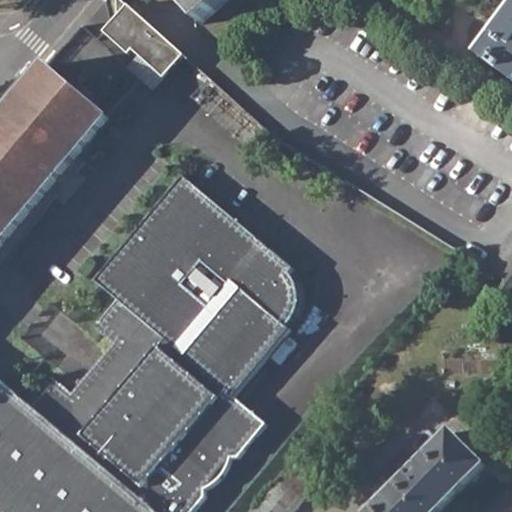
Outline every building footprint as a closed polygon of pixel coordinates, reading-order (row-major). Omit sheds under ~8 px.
[(102,0),(110,23),(119,35),(115,41),(127,53),(131,49),(163,78),(183,55),(122,0),(102,0)] [(511,0),(511,23),(486,59),(511,79),(511,0),(180,0),(202,24),(227,0),(511,0)] [(104,30),(115,41),(119,35),(110,23),(104,30)] [(0,245),(108,118),(46,65),(0,119),(0,511),(194,511),(211,492),(208,490),(212,487),(216,484),(220,481),(223,477),(226,473),(229,468),(232,463),(233,458),(238,460),(268,425),(237,397),(293,329),(289,325),(294,319),(297,311),(299,307),(299,296),(298,291),(297,286),(296,281),(294,276),(292,273),(297,267),(183,175),(95,280),(121,302),(103,323),(126,342),(76,403),(50,383),(34,404),(0,377),(0,245)] [(191,96),(244,146),(260,126),(207,77),(191,96)] [(498,291),(511,300),(511,234),(487,268),(504,279),(498,291)] [(368,511),(435,511),(482,465),(447,431),(368,511)] [(250,511),(291,511),(313,486),(289,466),(250,511)]
